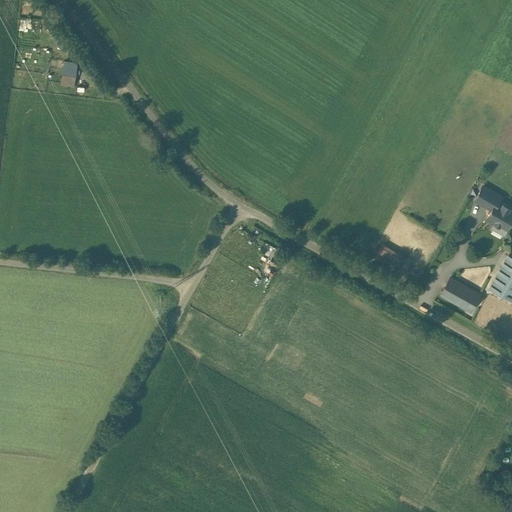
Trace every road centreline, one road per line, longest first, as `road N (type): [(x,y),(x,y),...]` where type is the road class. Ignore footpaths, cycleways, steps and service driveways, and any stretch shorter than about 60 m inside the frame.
road 1 (unclassified): [(511,358),(238,208)]
road 2 (unclassified): [(238,208),(170,142),(60,0)]
road 3 (unclassified): [(193,284),(66,511)]
road 4 (unclassified): [(0,262),(193,284)]
